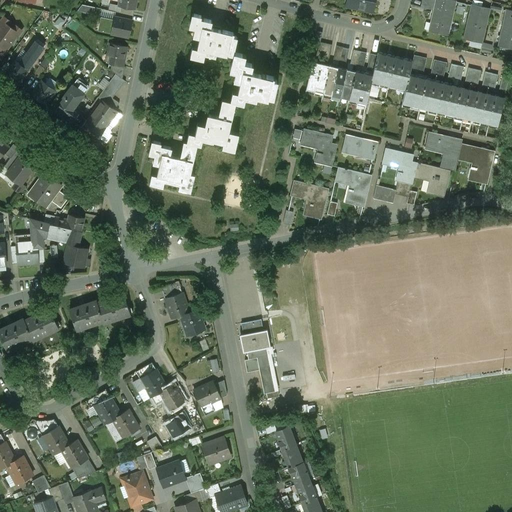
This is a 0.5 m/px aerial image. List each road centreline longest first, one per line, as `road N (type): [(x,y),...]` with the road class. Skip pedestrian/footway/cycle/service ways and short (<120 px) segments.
road 1 (residential): [(500,201),(213,255)]
road 2 (residential): [(137,270),(158,327),(151,349),(38,408),(0,356)]
road 3 (residential): [(213,255),(273,511)]
road 4 (residential): [(156,0),(112,194)]
road 5 (residential): [(263,0),(374,29),(392,23),(404,0)]
road 6 (residential): [(137,270),(0,304)]
road 7 (residential): [(0,109),(112,194)]
